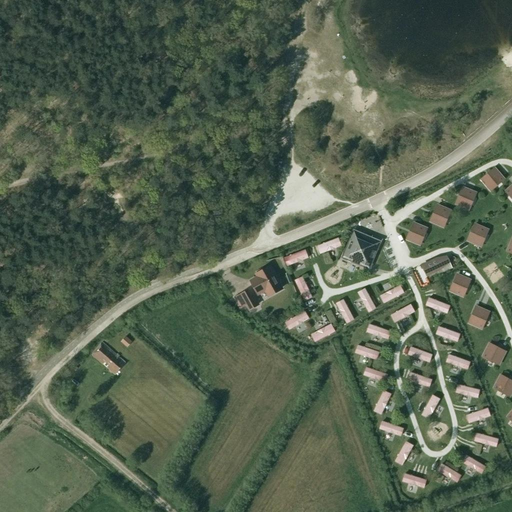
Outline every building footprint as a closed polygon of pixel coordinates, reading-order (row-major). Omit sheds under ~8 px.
[(495,169),(481,181),(490,191),(493,188),(492,186),(499,181),(501,183),(505,180),(502,177),(503,177),(501,175),(501,176),(495,169)] [(463,188),(456,204),(468,210),(470,205),(469,204),(472,197),(474,197),(475,193),(473,192),(474,191),(472,191),(463,188)] [(438,205),(431,222),(443,227),(445,223),(443,222),(446,214),(448,215),(450,211),(448,210),(448,209),(446,208),(446,209),(438,205)] [(414,223),(407,240),(419,245),(421,241),(419,240),(423,232),(424,233),(426,228),(424,228),(424,227),(423,226),(422,227),(414,223)] [(476,225),(468,241),(480,247),(482,242),(481,241),(484,234),(486,234),(488,230),(485,229),(486,228),(484,228),(476,225)] [(354,231),(343,258),(369,269),(377,251),(374,245),(371,238),(354,231)] [(339,238),(317,246),(320,255),(342,246),(339,238)] [(306,250),(284,258),(287,266),(309,258),(306,250)] [(450,261),(447,257),(437,261),(436,258),(421,265),(425,275),(441,268),(440,266),(450,261)] [(271,267),(267,269),(248,280),(255,293),(262,289),(267,299),(284,289),(271,267)] [(458,275),(450,292),(458,295),(458,296),(460,297),(460,296),(464,297),(466,293),(464,292),(470,280),(458,275)] [(313,298),(303,277),(295,281),(304,302),(313,298)] [(401,286),(380,296),(384,304),(405,294),(401,286)] [(259,304),(250,288),(235,297),(241,308),(245,305),(248,310),(259,304)] [(376,309),(365,289),(357,293),(368,313),(376,309)] [(450,306),(428,298),(425,306),(447,314),(450,306)] [(354,320),(344,300),(336,304),(346,324),(354,320)] [(411,305),(391,315),(395,323),(416,312),(411,305)] [(476,307),(469,324),(477,327),(477,328),(479,329),(479,328),(482,330),(484,325),(483,325),(488,312),(476,307)] [(289,330),(310,319),(305,312),(285,323),(289,330)] [(331,324),(311,335),(315,343),(336,332),(331,324)] [(391,332),(369,324),(366,333),(388,340),(391,332)] [(460,335),(438,327),(435,335),(457,343),(460,335)] [(126,336),(121,342),(127,347),(132,342),(126,336)] [(126,362),(103,343),(93,355),(116,374),(126,362)] [(484,354),(482,357),(486,360),(487,358),(499,364),(505,353),(489,344),(485,352),(484,352),(483,354),(484,354)] [(380,353),(358,345),(355,353),(377,361),(380,353)] [(433,355),(411,347),(408,355),(430,363),(433,355)] [(470,363),(448,355),(445,363),(467,371),(470,363)] [(389,375),(366,368),(364,376),(386,383),(389,375)] [(433,380),(411,373),(408,381),(430,389),(433,380)] [(495,386),(493,389),(497,391),(498,390),(510,396),(511,392),(511,382),(500,376),(496,384),(495,384),(494,385),(495,386)] [(479,390),(457,385),(454,393),(477,399),(479,390)] [(381,415),(392,395),(384,391),(373,411),(381,415)] [(429,420),(440,400),(433,395),(421,416),(429,420)] [(487,409),(465,416),(468,424),(490,417),(487,409)] [(404,429),(382,421),(379,430),(401,437),(404,429)] [(498,440),(475,433),(473,442),(496,448),(498,440)] [(402,466),(414,446),(406,442),(394,462),(402,466)] [(487,467),(466,455),(462,463),(482,474),(487,467)] [(462,476),(442,464),(437,472),(457,484),(462,476)] [(427,480),(405,474),(402,483),(425,489),(427,480)]
